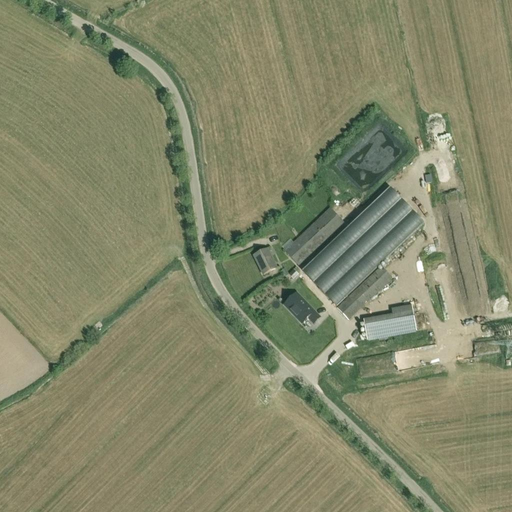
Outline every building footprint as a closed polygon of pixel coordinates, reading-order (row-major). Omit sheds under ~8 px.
[(423,212),(433,210),(425,177),(415,180),(423,212)] [(303,272),(336,308),(424,224),(391,188),(303,272)] [(330,209),(285,252),(299,266),(344,223),(330,209)] [(453,225),(461,222),(458,210),(449,213),(453,225)] [(254,257),(263,275),(277,269),(267,250),(254,257)] [(381,267),(338,308),(349,320),(393,279),(381,267)] [(293,280),(298,276),(293,270),(288,275),(293,280)] [(304,288),(310,285),(308,279),(301,282),(304,288)] [(309,292),(299,281),(293,287),(303,298),(309,292)] [(296,294),(285,305),(303,324),(309,318),(314,324),(320,319),(296,294)] [(392,315),(363,320),(366,340),(416,331),(411,305),(391,309),(392,315)] [(415,344),(404,344),(404,353),(414,354),(415,344)]
